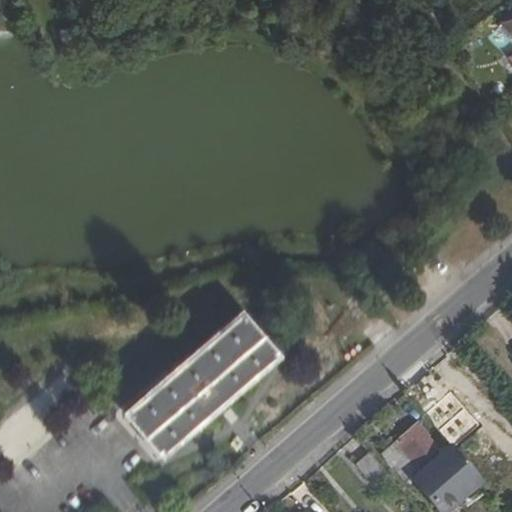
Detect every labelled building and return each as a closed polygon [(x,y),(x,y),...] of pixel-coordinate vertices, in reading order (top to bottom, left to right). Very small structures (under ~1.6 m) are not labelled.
[(511,8),(503,16),(511,27),(511,8)] [(156,457),(279,352),(245,312),(123,416),(156,457)] [(74,390),(58,404),(69,417),(86,403),(74,390)] [(397,490),(440,453),(419,429),(377,467),(390,481),(397,490)] [(435,511),(446,511),(483,483),(453,447),(411,483),(435,511)] [(375,494),(390,481),(377,467),(369,458),(355,471),(375,494)]
